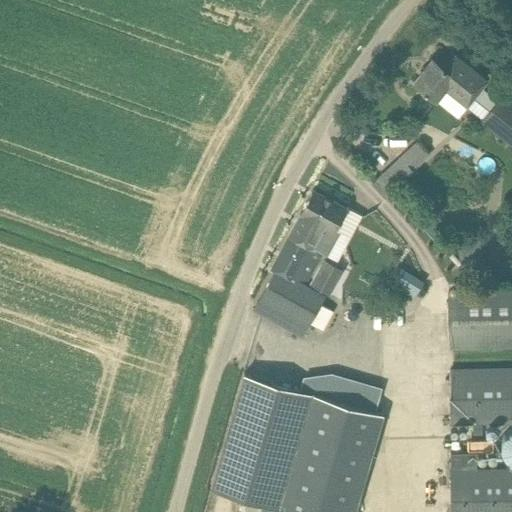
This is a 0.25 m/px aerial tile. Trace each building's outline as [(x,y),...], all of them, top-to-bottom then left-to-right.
[(433,59),(414,82),(429,95),(436,100),(445,89),(467,106),(473,99),(488,110),(497,100),(482,88),(488,81),(455,54),(444,68),(433,59)] [(488,110),(480,120),(511,146),(511,104),(501,95),(497,100),(488,110)] [(377,178),(390,192),(414,171),(412,168),(428,154),(417,142),(401,156),(377,178)] [(347,207),(313,189),(271,268),(274,271),(254,308),(263,314),(303,336),(324,297),(312,292),(313,290),(304,285),(322,252),(328,255),(340,233),(334,230),(347,207)] [(341,269),(323,259),(309,283),(328,294),(341,269)] [(392,287),(419,295),(425,276),(398,268),(392,287)] [(511,292),(448,294),(449,347),(511,345),(511,292)] [(511,368),(449,369),(450,422),(511,421),(511,368)] [(263,503),(294,511),(353,511),(382,413),(243,374),(210,487),(263,503)] [(511,428),(511,429),(508,430),(507,431),(506,433),(504,436),(503,438),(502,441),(502,443),(502,445),(502,447),(503,450),(504,452),(505,455),(507,457),(508,458),(510,459),(511,460),(511,428)] [(476,451),(447,452),(448,511),(511,511),(511,468),(477,469),(476,451)] [(294,511),(263,503),(260,511),(294,511)]
